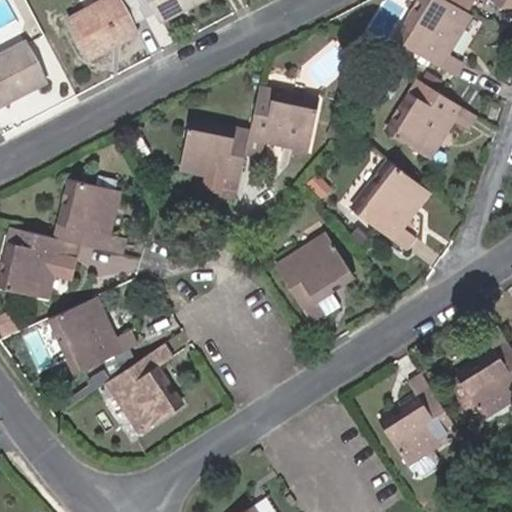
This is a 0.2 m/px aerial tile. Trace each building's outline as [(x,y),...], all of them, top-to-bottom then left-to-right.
[(129,24),(142,18),(132,0),(98,0),(62,19),(81,55),(112,37),(115,44),(135,34),(129,24)] [(132,0),(142,18),(153,12),(157,23),(175,13),(172,6),(184,0),(132,0)] [(184,0),(172,6),(175,13),(200,0),(184,0)] [(445,0),(419,0),(396,38),(455,75),(463,62),(446,51),(457,34),(453,31),(457,23),(462,26),(469,15),(467,14),(445,0)] [(445,0),(467,14),(475,0),(489,0),(501,7),(505,0),(445,0)] [(457,34),(462,26),(457,23),(453,31),(457,34)] [(83,59),(115,44),(112,37),(81,55),(83,59)] [(0,102),(1,102),(0,100),(0,95),(37,76),(17,40),(0,48),(0,102)] [(0,95),(0,100),(1,102),(40,82),(37,76),(0,95)] [(361,81),(354,80),(350,95),(357,97),(361,81)] [(467,129),(475,116),(418,80),(386,131),(426,158),(436,143),(431,140),(435,133),(440,136),(451,119),(467,129)] [(318,103),(257,89),(248,133),(243,156),(259,161),(264,141),(282,145),(284,139),(293,142),(291,147),(307,150),(318,103)] [(243,156),(248,133),(188,120),(177,169),(193,173),(194,166),(203,168),(202,175),(204,175),(201,189),(218,193),(217,198),(233,202),(243,156)] [(436,143),(440,136),(435,133),(431,140),(436,143)] [(420,203),(428,192),(390,162),(354,210),(408,251),(417,239),(400,228),(414,210),(410,207),(415,200),(420,203)] [(193,173),(202,175),(203,168),(194,166),(193,173)] [(78,242),(122,253),(126,237),(106,233),(111,213),(106,211),(107,203),(113,205),(117,188),(68,175),(53,235),(78,242)] [(329,191),(316,177),(307,186),(320,199),(329,191)] [(414,210),(420,203),(415,200),(410,207),(414,210)] [(53,235),(10,225),(0,264),(0,286),(43,296),(47,282),(42,280),(44,271),(49,273),(67,278),(72,258),(74,259),(78,242),(53,235)] [(335,291),(336,291),(333,285),(341,280),(344,285),(356,277),(330,236),(278,269),(315,327),(330,318),(319,301),(335,291)] [(333,285),(336,291),(344,285),(341,280),(333,285)] [(335,291),(319,301),(329,317),(344,307),(335,291)] [(95,295),(50,315),(75,373),(139,345),(133,331),(114,339),(105,319),(100,322),(97,313),(102,311),(95,295)] [(100,322),(105,319),(102,311),(97,313),(100,322)] [(9,313),(0,316),(0,330),(3,336),(17,330),(9,313)] [(482,417),(511,398),(511,350),(498,328),(485,335),(494,352),(478,363),(481,368),(472,373),(470,369),(457,376),(482,417)] [(165,341),(108,378),(143,432),(185,405),(176,391),(171,394),(166,387),(171,383),(160,366),(175,356),(165,341)] [(478,363),(470,369),(472,373),(481,368),(478,363)] [(405,463),(457,430),(421,373),(409,381),(416,394),(398,404),(376,417),(380,422),(405,463)] [(171,394),(176,391),(171,383),(166,387),(171,394)] [(274,511),(266,497),(253,504),(257,511),(274,511)]
